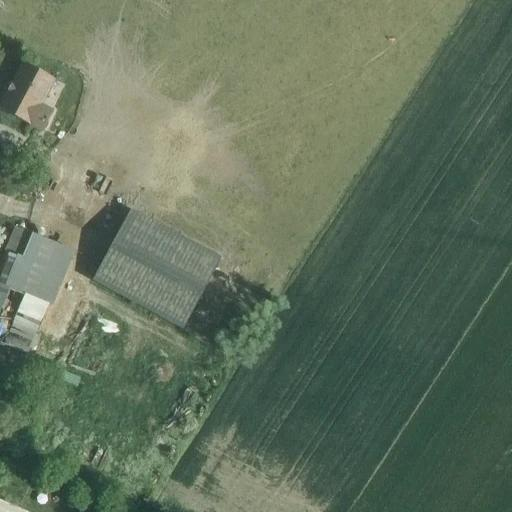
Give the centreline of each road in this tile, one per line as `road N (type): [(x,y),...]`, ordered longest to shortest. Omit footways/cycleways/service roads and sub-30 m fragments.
road 1 (track): [(110,307),(59,462)]
road 2 (track): [(31,213),(80,231),(69,306),(49,317)]
